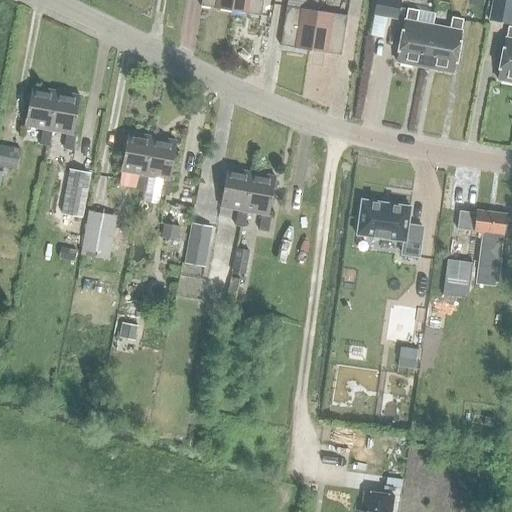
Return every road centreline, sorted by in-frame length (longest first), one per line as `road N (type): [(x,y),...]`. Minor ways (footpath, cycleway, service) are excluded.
road 1 (unclassified): [(390,146),(307,124),(42,0)]
road 2 (residential): [(511,168),(390,146)]
